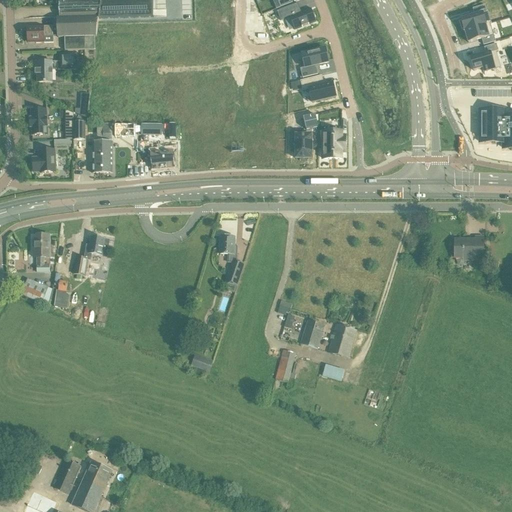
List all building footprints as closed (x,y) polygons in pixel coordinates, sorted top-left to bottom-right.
[(59,2),(60,18),(76,18),(76,19),(99,19),(153,17),(152,0),(63,0),(64,1),(59,2)] [(298,3),(277,12),(280,21),(290,17),(295,30),(316,22),(311,9),(301,13),(299,14),(296,5),(298,4),(298,3)] [(504,5),(499,6),(503,20),(510,18),(504,5)] [(461,21),(459,22),(462,31),(463,30),(464,32),(491,23),(488,11),(487,12),(485,6),(473,9),(475,15),(460,20),(461,21)] [(58,26),(58,36),(59,38),(65,38),(95,37),(97,37),(99,19),(76,19),(76,18),(60,18),(58,18),(58,26)] [(491,23),(464,32),(465,32),(469,43),(477,41),(481,40),(482,39),(484,46),(496,42),(490,24),(491,24),(491,23)] [(35,28),(28,29),(28,42),(36,42),(36,44),(44,43),(54,43),(54,36),(58,36),(58,26),(35,27),(35,28)] [(95,37),(65,38),(65,51),(85,50),(89,50),(95,50),(95,37)] [(480,56),(470,59),(471,61),(470,61),(473,70),(473,69),(474,71),(483,69),(484,73),(500,68),(496,52),(498,51),(496,44),(484,48),(486,54),(484,55),(484,54),(480,56)] [(305,68),(300,69),(303,79),(318,75),(316,66),(320,65),(329,63),(325,49),(302,55),(305,68)] [(94,51),(89,51),(89,50),(85,50),(85,58),(89,58),(89,56),(94,55),(94,51)] [(38,83),(53,83),(53,70),(60,70),(77,70),(77,54),(60,54),(60,62),(53,62),(33,62),(33,71),(37,70),(38,83)] [(317,77),(300,81),(303,91),(310,90),(313,103),(336,98),(333,84),(319,87),(317,77)] [(80,109),(75,109),(75,113),(86,118),(88,107),(80,107),(80,109)] [(32,119),(30,119),(31,128),(32,128),(32,136),(47,135),(46,110),(31,111),(32,119)] [(480,111),(480,112),(480,120),(480,122),(480,126),(480,127),(480,132),(480,137),(480,141),(480,143),(483,143),(485,143),(503,143),(503,149),(511,148),(511,116),(504,117),(504,111),(485,111),(483,111),(480,111)] [(85,123),(74,123),(74,140),(85,140),(85,123)] [(113,124),(113,137),(134,138),(135,125),(113,124)] [(143,127),(143,137),(163,137),(163,127),(143,127)] [(291,132),(291,150),(296,150),(296,159),(300,159),(300,161),(301,161),(301,160),(307,160),(307,161),(308,161),(308,159),(312,159),(312,150),(313,150),(313,144),(312,144),(312,135),(306,135),(306,132),(292,132),(291,132)] [(341,132),(323,132),(323,159),(341,159),(341,152),(345,152),(345,137),(341,137),(341,132)] [(93,142),(92,174),(103,174),(103,142),(93,142)] [(103,142),(103,174),(113,174),(113,163),(113,158),(113,142),(107,142),(103,142)] [(154,144),(140,145),(141,156),(150,155),(151,170),(159,169),(159,170),(164,170),(164,169),(166,169),(166,170),(170,169),(170,168),(172,168),(170,152),(155,153),(154,144)] [(40,159),(33,159),(34,172),(40,172),(41,173),(56,173),(55,150),(40,151),(40,159)] [(37,257),(37,273),(50,273),(50,264),(45,264),(44,257),(50,257),(50,236),(37,236),(37,243),(32,243),(32,257),(37,257)] [(87,246),(84,259),(76,257),(73,275),(77,276),(76,280),(82,281),(82,277),(86,277),(88,261),(91,261),(92,255),(103,257),(104,249),(108,250),(109,241),(105,240),(91,237),(90,246),(87,246)] [(235,238),(221,237),(220,255),(228,256),(228,258),(228,263),(233,263),(226,283),(227,283),(236,286),(244,264),(236,261),(237,248),(236,246),(234,246),(235,238)] [(463,261),(483,261),(484,237),(475,237),(475,242),(466,242),(466,241),(455,241),(455,258),(463,258),(463,261)] [(103,262),(100,278),(106,279),(109,263),(103,262)] [(28,280),(21,296),(42,304),(48,288),(30,281),(28,280)] [(60,281),(58,291),(58,292),(66,293),(68,282),(60,281)] [(236,286),(227,283),(225,289),(234,292),(236,286)] [(67,296),(67,295),(56,294),(54,307),(69,310),(71,296),(67,296)] [(308,321),(300,345),(317,351),(325,326),(308,321)] [(336,325),(333,336),(331,336),(330,339),(332,340),(328,354),(349,360),(357,331),(336,325)] [(283,352),(276,379),(288,382),(295,355),(283,352)] [(191,367),(209,373),(213,361),(196,355),(191,367)] [(82,467),(66,460),(53,489),(69,496),(82,467)] [(95,511),(113,472),(91,462),(71,506),(84,511),(95,511)] [(52,511),(55,507),(57,508),(58,506),(32,494),(24,511),(52,511)]
